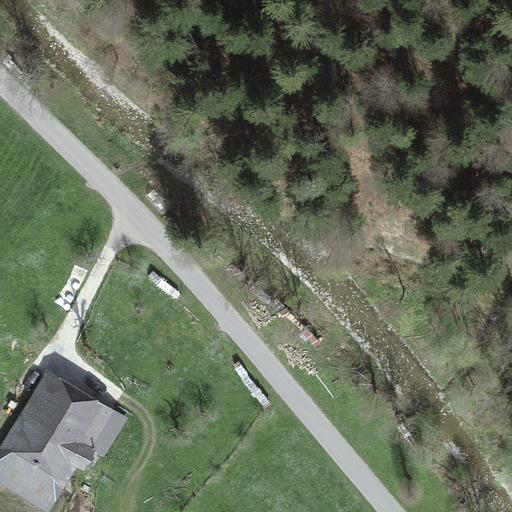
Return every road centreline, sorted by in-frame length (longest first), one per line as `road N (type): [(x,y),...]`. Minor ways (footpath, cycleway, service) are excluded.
road 1 (unclassified): [(0,82),(221,310),(392,511)]
road 2 (track): [(0,427),(73,324),(134,217)]
